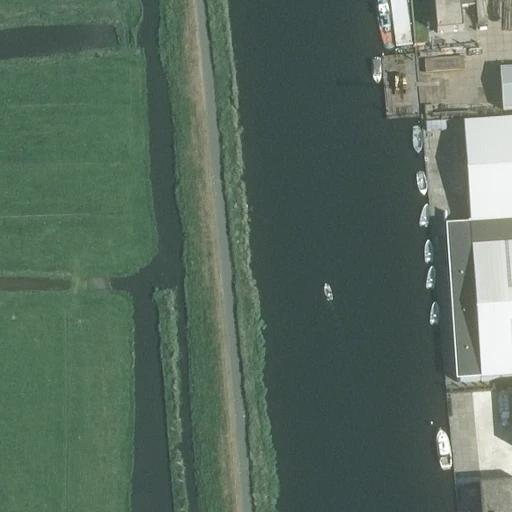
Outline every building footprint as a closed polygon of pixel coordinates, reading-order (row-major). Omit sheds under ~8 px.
[(432,0),(436,32),(463,30),(461,7),(473,6),(472,0),(432,0)] [(511,70),(500,71),(502,111),(511,110),(511,70)] [(511,122),(463,126),(470,226),(511,222),(511,122)] [(480,382),(511,379),(511,222),(470,226),(445,227),(456,382),(480,381),(480,382)] [(511,511),(511,485),(479,487),(480,511),(511,511)]
